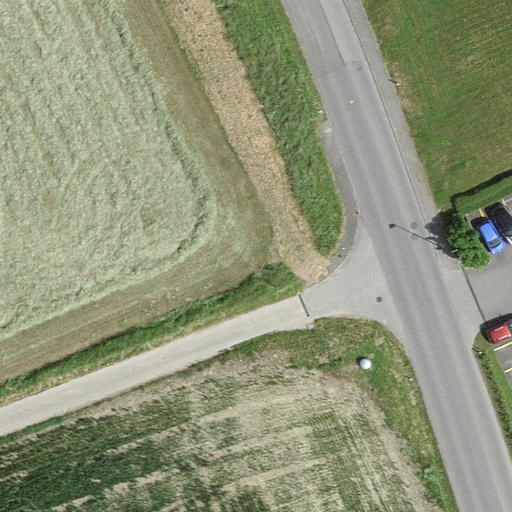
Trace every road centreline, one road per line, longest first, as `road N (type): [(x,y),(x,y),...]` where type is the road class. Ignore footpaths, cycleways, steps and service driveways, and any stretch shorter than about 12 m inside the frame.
road 1 (unclassified): [(0,428),(407,271)]
road 2 (tertiary): [(309,0),(407,271)]
road 3 (tertiary): [(407,271),(482,511)]
